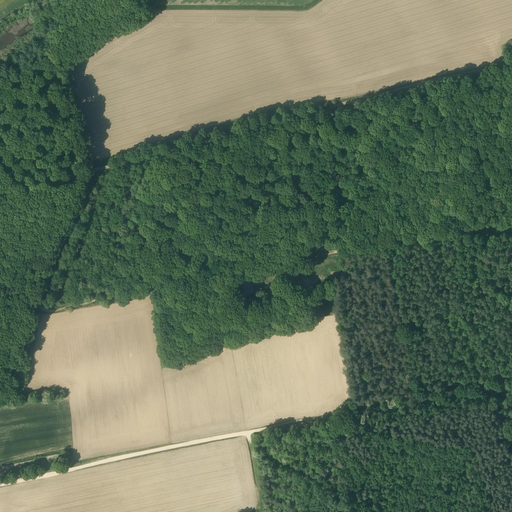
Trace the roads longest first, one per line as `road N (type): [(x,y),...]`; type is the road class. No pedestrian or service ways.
road 1 (track): [(91,168),(511,61)]
road 2 (track): [(36,306),(61,309),(214,268),(451,230)]
road 3 (track): [(0,484),(365,409)]
road 4 (track): [(390,242),(417,401)]
road 5 (track): [(451,230),(476,381)]
road 6 (track): [(36,306),(91,168)]
